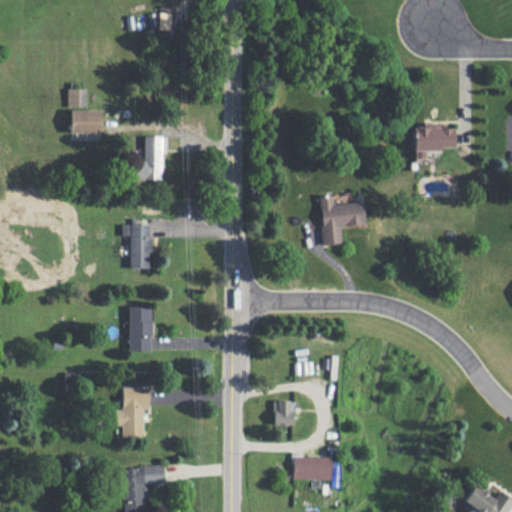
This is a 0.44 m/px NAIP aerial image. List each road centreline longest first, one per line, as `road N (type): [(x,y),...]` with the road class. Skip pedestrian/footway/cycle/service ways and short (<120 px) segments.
road 1 (tertiary): [(228,511),(237,296),(232,0)]
road 2 (residential): [(237,296),(388,306),(477,364),(511,401)]
